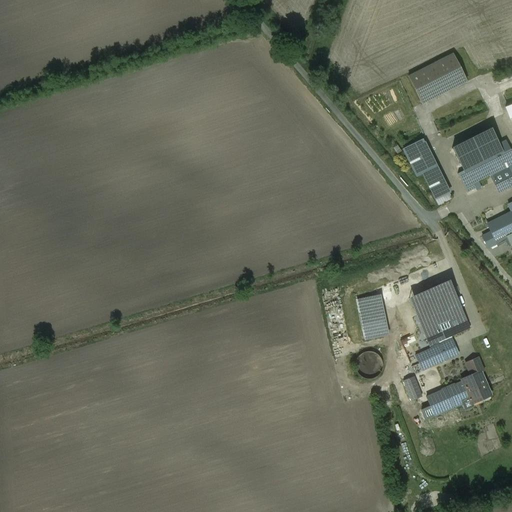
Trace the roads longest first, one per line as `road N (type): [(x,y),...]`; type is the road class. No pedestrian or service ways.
road 1 (track): [(239,0),(441,238)]
road 2 (track): [(390,359),(388,415),(406,511)]
